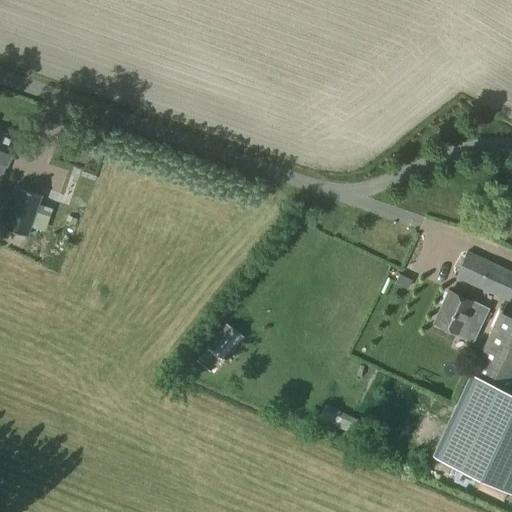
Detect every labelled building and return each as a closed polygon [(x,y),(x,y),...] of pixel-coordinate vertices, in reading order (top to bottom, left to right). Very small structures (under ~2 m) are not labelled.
[(0,171),(1,172),(12,141),(0,136),(0,171)] [(0,231),(23,240),(37,199),(9,189),(0,214),(0,231)] [(475,292),(489,260),(469,251),(454,283),(475,292)] [(389,273),(386,284),(402,289),(405,278),(389,273)] [(447,294),(433,326),(472,343),(486,312),(447,294)] [(452,425),(437,460),(511,494),(511,323),(500,318),(452,425)] [(224,328),(208,350),(224,361),(239,340),(224,328)]
